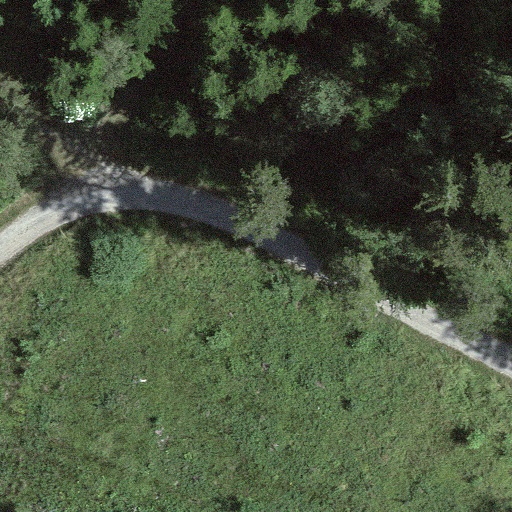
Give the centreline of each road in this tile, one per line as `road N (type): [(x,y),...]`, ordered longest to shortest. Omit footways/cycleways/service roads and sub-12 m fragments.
road 1 (track): [(511,371),(102,155),(0,88)]
road 2 (track): [(0,245),(102,155)]
